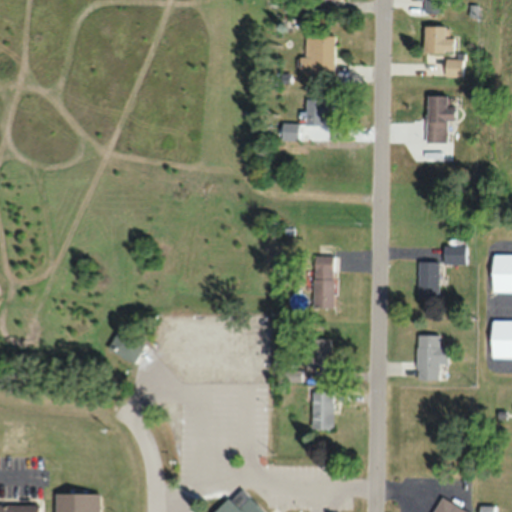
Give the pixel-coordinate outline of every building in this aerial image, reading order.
[(424,0),(425,12),(443,12),(442,0),(424,0)] [(452,51),(452,36),(444,36),(444,25),(423,25),(423,51),(452,51)] [(301,74),(334,75),(335,34),(311,34),(311,49),(301,48),(301,74)] [(462,75),(461,58),(445,59),(445,76),(462,75)] [(446,95),(425,95),(425,142),(446,142),(446,119),(455,119),(455,106),(446,106),(446,95)] [(332,98),(305,98),(305,125),(323,125),(323,117),(332,117),(332,98)] [(299,123),(281,123),(281,140),(299,140),(299,123)] [(442,263),(465,263),(465,244),(443,244),(442,263)] [(334,305),(334,254),(312,254),(312,305),(334,305)] [(511,290),(511,254),(491,254),(491,291),(511,290)] [(439,297),(439,260),(417,260),(417,297),(439,297)] [(490,356),(511,356),(511,319),(490,319),(490,356)] [(416,379),(438,379),(438,363),(447,363),(447,344),(439,344),(439,333),(416,333),(416,379)] [(331,367),(331,337),(310,337),(310,367),(331,367)] [(311,428),(332,428),(332,390),(311,390),(311,428)] [(206,511),(231,486),(240,495),(249,485),(277,511),(206,511)] [(0,511),(99,511),(99,492),(55,491),(54,511),(38,511),(39,503),(0,502),(0,511)] [(469,511),(470,511),(440,496),(431,511),(469,511)]
